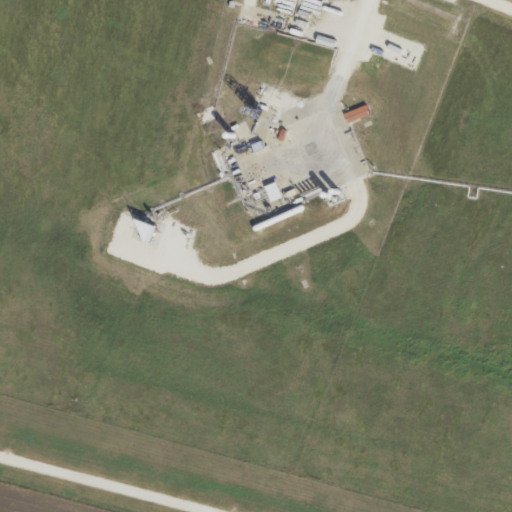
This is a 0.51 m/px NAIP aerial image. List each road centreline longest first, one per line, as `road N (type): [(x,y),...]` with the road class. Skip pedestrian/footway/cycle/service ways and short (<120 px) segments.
road 1 (residential): [(235,511),(0,446)]
road 2 (residential): [(361,0),(307,150)]
